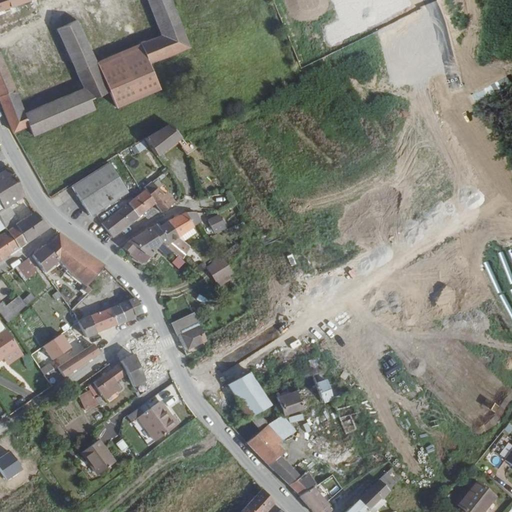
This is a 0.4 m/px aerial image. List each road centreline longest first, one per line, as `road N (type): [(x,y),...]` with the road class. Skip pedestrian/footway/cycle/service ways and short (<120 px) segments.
road 1 (unknown): [(191,391),(464,212),(420,88),(443,44)]
road 2 (residential): [(158,320),(130,275),(39,199),(0,122)]
road 3 (residential): [(297,511),(201,408),(158,320)]
road 4 (residential): [(158,320),(125,334),(0,430)]
